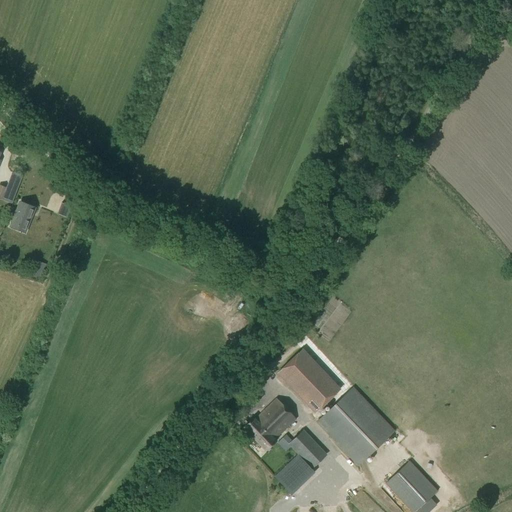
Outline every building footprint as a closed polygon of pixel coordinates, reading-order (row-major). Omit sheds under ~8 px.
[(35,207),(21,201),(12,222),(27,228),(35,207)] [(42,276),(46,264),(38,262),(34,274),(42,276)] [(307,407),(314,413),(339,390),(301,350),(286,364),(276,374),(307,407)] [(357,465),(394,431),(354,387),(317,422),(357,465)] [(273,438),(294,418),(278,401),(257,421),(254,418),(244,428),(265,450),(276,440),(273,438)] [(326,454),(303,431),(292,441),(286,435),(278,443),(286,451),(291,446),(299,455),(275,477),(291,494),(314,472),(310,468),(326,454)] [(413,511),(414,511),(437,491),(409,462),(386,484),(413,511)] [(435,475),(431,480),(441,488),(445,483),(435,475)] [(363,511),(385,511),(363,489),(352,500),(363,511)]
